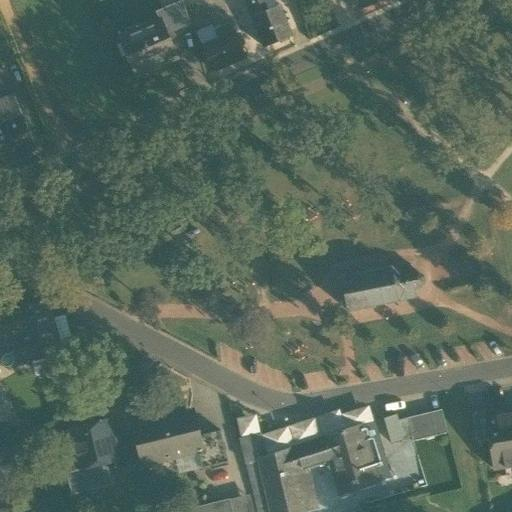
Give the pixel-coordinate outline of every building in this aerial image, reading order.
[(160,19),(167,34),(190,24),(182,0),(155,13),(158,20),(160,19)] [(251,17),(266,11),(261,0),(244,0),(251,17)] [(276,0),(261,0),(266,11),(279,6),(276,0)] [(377,0),(349,0),(354,10),(377,0)] [(280,5),(279,6),(266,11),(251,17),(264,48),(292,37),(280,5)] [(1,15),(0,15),(0,51),(11,49),(1,15)] [(117,38),(135,76),(177,56),(167,34),(160,19),(158,20),(117,38)] [(202,47),(213,72),(245,58),(230,25),(219,30),(222,38),(202,47)] [(257,102),(261,110),(282,100),(279,92),(257,102)] [(0,100),(0,125),(22,116),(14,95),(0,100)] [(0,163),(36,149),(22,116),(0,125),(0,163)] [(341,278),(347,311),(360,308),(361,310),(363,309),(362,308),(371,306),(372,307),(374,307),(373,305),(384,303),(384,305),(386,304),(386,303),(396,301),(396,302),(398,302),(398,300),(416,297),(414,288),(420,287),(420,288),(422,286),(422,285),(422,283),(424,284),(424,281),(423,281),(422,278),(423,277),(422,275),(421,275),(419,274),(420,272),(417,272),(417,273),(411,274),(409,264),(391,268),(391,267),(389,267),(389,268),(379,270),(379,269),(377,269),(377,270),(367,272),(366,272),(364,272),(365,273),(356,275),(355,274),(353,274),(354,276),(341,278)] [(12,352),(15,365),(32,361),(60,354),(62,353),(61,350),(53,319),(49,301),(0,313),(0,344),(21,340),(23,349),(12,352)] [(65,315),(53,319),(61,350),(74,346),(65,315)] [(64,369),(60,354),(32,361),(36,376),(64,369)] [(88,402),(98,414),(126,391),(116,379),(88,402)] [(0,381),(0,418),(15,412),(1,381),(0,381)] [(410,438),(411,442),(447,433),(441,410),(406,418),(410,438)] [(471,413),(476,443),(488,440),(484,419),(485,419),(484,411),(471,413)] [(136,425),(146,464),(174,456),(197,451),(199,450),(195,436),(190,412),(136,425)] [(488,440),(493,470),(511,466),(511,413),(485,419),(484,419),(488,440)] [(383,419),(390,444),(402,440),(397,421),(395,415),(383,419)] [(410,438),(406,418),(397,421),(402,440),(410,438)] [(79,469),(80,470),(107,463),(117,460),(107,419),(70,429),(71,433),(68,437),(70,447),(75,449),(79,469)] [(374,421),(361,425),(368,445),(380,441),(374,421)] [(384,457),(380,441),(368,445),(361,425),(288,449),(287,448),(265,456),(259,434),(240,439),(245,461),(259,460),(271,511),(307,511),(317,510),(307,467),(329,462),(337,494),(378,481),(372,460),(384,457)] [(197,451),(201,468),(227,461),(220,430),(195,436),(199,450),(197,451)] [(0,445),(0,463),(13,459),(8,443),(0,445)] [(59,449),(65,472),(79,469),(75,449),(70,447),(59,449)] [(178,474),(201,468),(197,451),(174,456),(178,474)] [(245,461),(257,511),(271,511),(259,460),(245,461)] [(80,470),(79,469),(65,472),(71,495),(112,485),(107,463),(80,470)] [(253,511),(249,494),(228,499),(193,508),(194,511),(253,511)]
